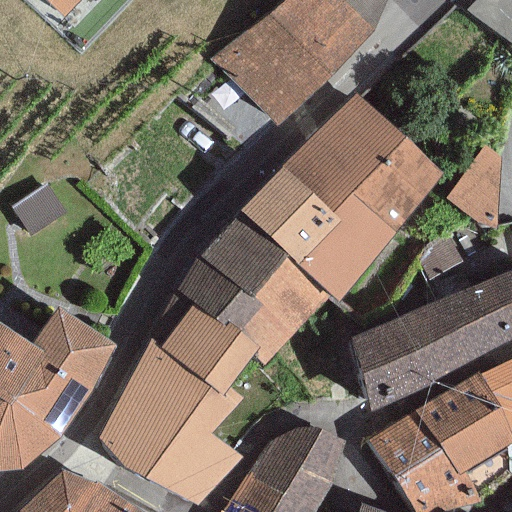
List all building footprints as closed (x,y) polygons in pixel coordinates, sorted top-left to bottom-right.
[(42,0),(63,20),(81,0),(42,0)] [(371,32),(339,0),(283,0),(210,61),(275,126),(371,32)] [(339,0),(371,32),(386,0),(339,0)] [(398,233),(442,174),(356,94),(282,166),(332,214),(353,194),(398,233)] [(500,158),(483,146),(445,199),(495,231),(500,158)] [(241,212),(298,265),(340,223),(332,214),(282,166),(241,212)] [(32,236),(63,215),(43,186),(11,207),(32,236)] [(339,301),(398,233),(353,194),(332,214),(340,223),(298,265),(332,296),(339,301)] [(264,366),(327,300),(332,296),(298,265),(241,212),(199,259),(177,293),(191,304),(224,328),(228,322),(259,350),(254,356),(264,366)] [(448,236),(415,257),(428,283),(462,263),(448,236)] [(511,270),(349,339),(369,413),(511,340),(511,270)] [(223,396),(228,389),(254,356),(259,350),(228,322),(224,328),(191,304),(177,293),(150,340),(223,396)] [(91,393),(117,348),(60,308),(31,346),(0,325),(0,472),(21,470),(59,439),(91,393)] [(150,340),(98,440),(122,467),(198,506),(242,456),(212,434),(242,400),(228,389),(223,396),(150,340)] [(511,360),(480,376),(477,372),(415,412),(459,476),(465,475),(477,495),(510,474),(511,476),(511,360)] [(447,511),(480,503),(477,495),(465,475),(459,476),(415,412),(367,440),(413,511),(427,511),(438,508),(443,511),(447,511)] [(269,443),(222,511),(223,511),(315,511),(332,484),(345,442),(317,429),(294,431),(269,443)] [(139,511),(97,483),(62,472),(18,511),(139,511)]
